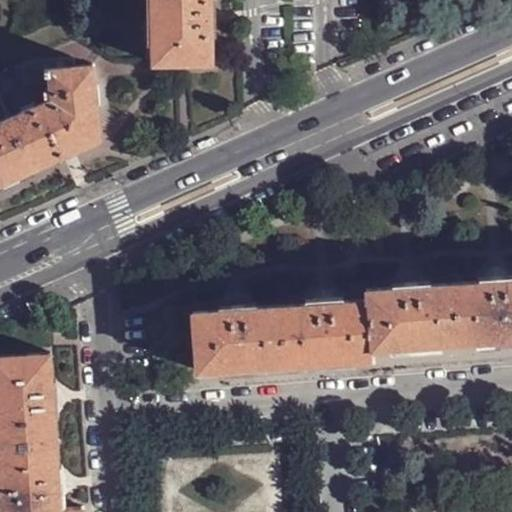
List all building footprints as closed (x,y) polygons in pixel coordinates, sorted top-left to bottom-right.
[(151,0),(154,64),(212,62),(211,15),(210,0),(151,0)] [(74,67),(74,59),(35,63),(22,69),(23,86),(50,83),(49,69),(74,67)] [(100,139),(93,65),(74,67),(49,69),(50,83),(52,100),(44,104),(34,108),(9,119),(32,169),(69,153),(100,139)] [(0,99),(0,122),(9,119),(0,99)] [(30,100),(34,108),(44,104),(42,100),(30,100)] [(0,183),(32,169),(9,119),(0,122),(0,183)] [(511,337),(511,279),(498,280),(459,283),(462,341),(511,337)] [(462,341),(459,283),(411,287),(369,290),(373,348),(462,341)] [(373,348),(369,290),(365,290),(365,297),(324,301),(279,305),(283,364),(373,358),(373,348)] [(283,364),(279,305),(239,308),(193,311),(198,371),(283,364)] [(0,354),(0,445),(57,441),(55,410),(55,399),(54,388),(51,351),(0,354)] [(57,441),(0,445),(0,470),(3,511),(0,510),(0,511),(74,511),(75,507),(62,507),(61,490),(60,481),(60,472),(57,441)]
